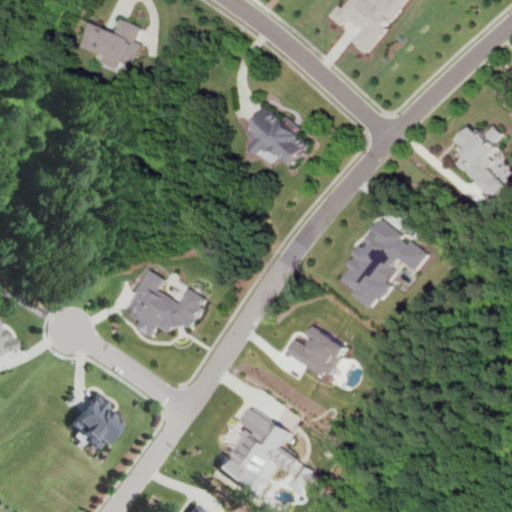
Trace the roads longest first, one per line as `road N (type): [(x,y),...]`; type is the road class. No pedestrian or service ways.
road 1 (residential): [(290,258),(393,136),(511,23)]
road 2 (residential): [(109,511),(290,258)]
road 3 (residential): [(393,136),(231,0)]
road 4 (residential): [(186,406),(71,330)]
